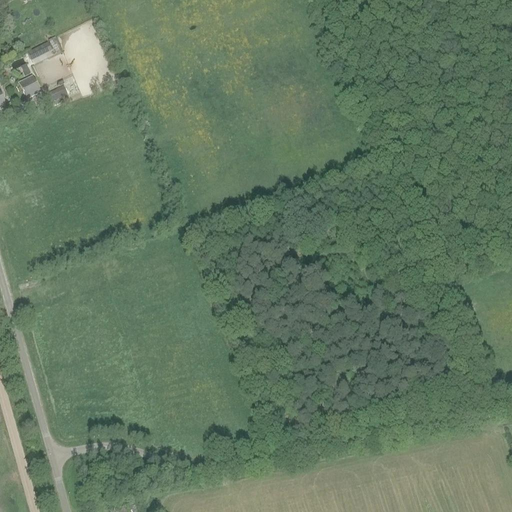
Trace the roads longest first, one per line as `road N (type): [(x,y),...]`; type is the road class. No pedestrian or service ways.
road 1 (unclassified): [(53,458),(117,445),(189,469),(231,468),(511,409)]
road 2 (unclassified): [(53,458),(0,271)]
